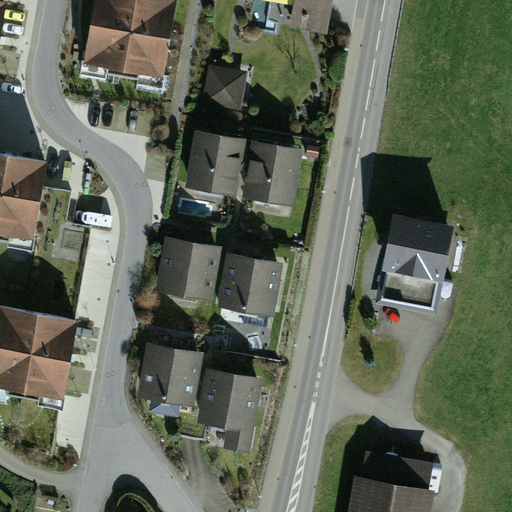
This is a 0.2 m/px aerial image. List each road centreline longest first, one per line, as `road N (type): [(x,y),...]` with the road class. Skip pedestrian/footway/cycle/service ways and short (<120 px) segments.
road 1 (secondary): [(291,511),(385,0)]
road 2 (residential): [(103,441),(141,229),(139,199),(130,172),(65,121),(51,97),(45,73),(57,0)]
